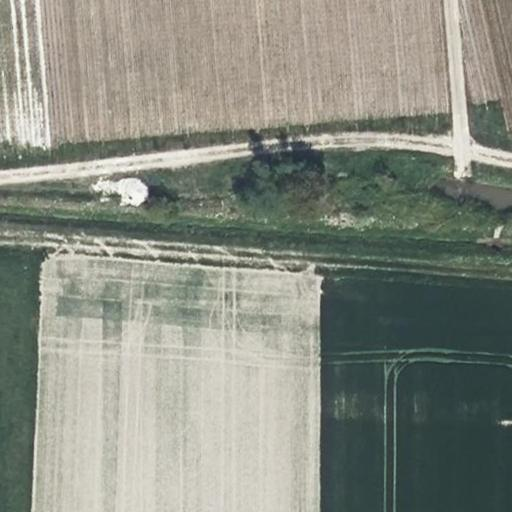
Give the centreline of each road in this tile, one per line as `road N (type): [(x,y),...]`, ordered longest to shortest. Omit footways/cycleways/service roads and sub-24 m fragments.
road 1 (track): [(0,170),(266,146),(459,145),(511,155)]
road 2 (track): [(511,273),(0,239)]
road 3 (track): [(459,145),(448,0)]
